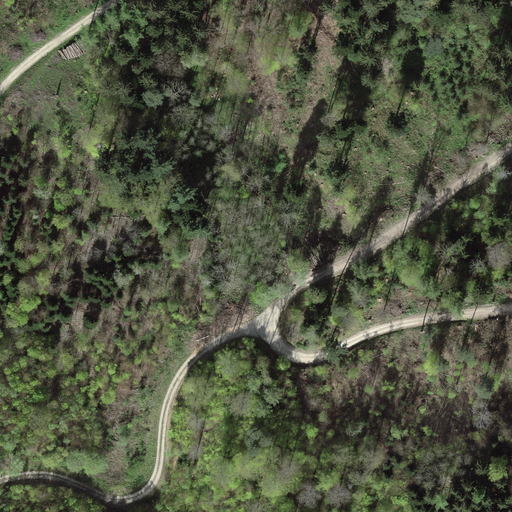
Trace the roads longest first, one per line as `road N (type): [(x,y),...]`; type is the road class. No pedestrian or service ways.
road 1 (track): [(266,324),(215,340),(181,371),(163,417),(158,464),(139,493),(113,497),(41,474),(0,479)]
road 2 (track): [(511,143),(368,251),(284,293),(266,324)]
road 3 (track): [(266,324),(280,347),(306,358),(380,325),(511,306)]
road 4 (track): [(0,88),(114,0)]
